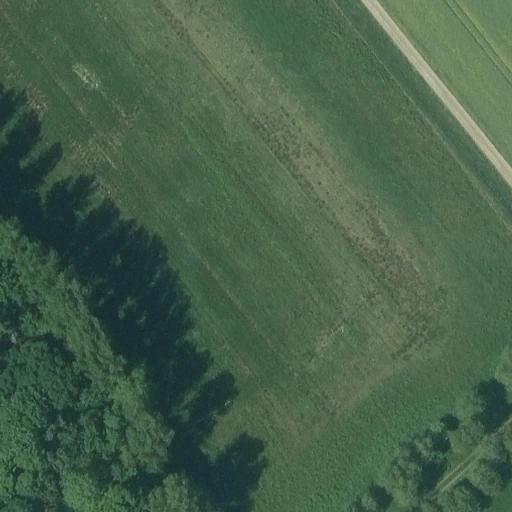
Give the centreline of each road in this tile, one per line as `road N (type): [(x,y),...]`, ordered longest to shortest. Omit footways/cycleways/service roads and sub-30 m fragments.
road 1 (track): [(0,211),(119,343),(230,511)]
road 2 (track): [(511,169),(373,0)]
